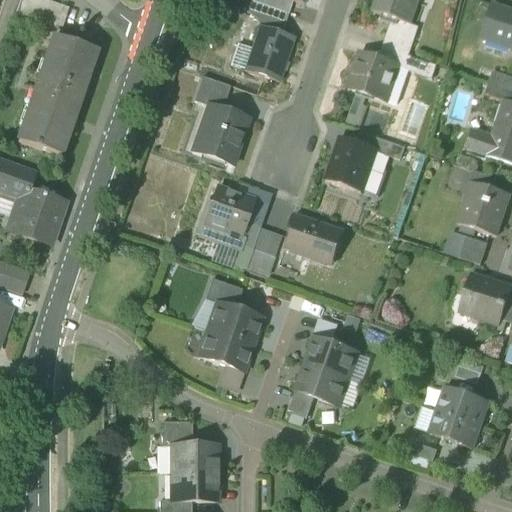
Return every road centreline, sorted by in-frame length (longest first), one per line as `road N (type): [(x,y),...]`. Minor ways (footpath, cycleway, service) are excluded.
road 1 (tertiary): [(51,323),(145,39)]
road 2 (residential): [(486,509),(252,430)]
road 3 (residential): [(51,323),(119,349),(184,402),(252,430)]
road 4 (tertiary): [(34,511),(51,323)]
road 5 (residential): [(340,0),(283,168)]
